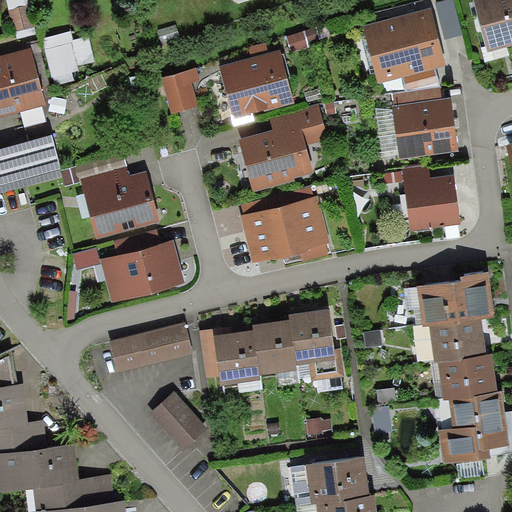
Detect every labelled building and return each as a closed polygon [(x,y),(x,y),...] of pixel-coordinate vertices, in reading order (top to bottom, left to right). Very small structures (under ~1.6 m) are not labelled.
[(25,0),(3,0),(11,33),(32,28),(25,0)] [(511,0),(478,0),(473,1),(487,53),(511,46),(511,0)] [(429,13),(363,31),(378,86),(445,67),(429,13)] [(311,29),(284,39),(290,54),(306,48),(303,41),(314,37),(311,29)] [(70,33),(39,42),(52,89),(73,83),(70,74),(94,68),(85,39),(73,43),(70,33)] [(249,63),(222,71),(237,124),(294,107),(279,55),(267,59),(263,47),(246,52),(249,63)] [(0,119),(19,115),(23,131),(43,126),(25,55),(0,61),(0,119)] [(193,71),(162,81),(174,115),(205,105),(193,71)] [(438,83),(405,88),(407,97),(395,99),(397,111),(392,111),(401,163),(458,153),(450,103),(442,104),(438,83)] [(317,108),(271,121),(275,136),(236,148),(251,197),(315,179),(305,144),(326,138),(317,108)] [(51,141),(0,153),(0,188),(59,174),(51,141)] [(425,170),(401,174),(403,185),(411,234),(460,227),(453,182),(428,186),(425,170)] [(76,172),(61,177),(66,189),(81,184),(76,172)] [(125,173),(79,187),(98,244),(159,224),(144,177),(128,182),(125,173)] [(401,174),(382,177),(384,188),(403,185),(401,174)] [(315,194),(238,214),(253,267),(329,247),(315,194)] [(170,243),(101,263),(114,308),(183,287),(170,243)] [(94,252),(72,257),(75,270),(97,265),(94,252)] [(461,285),(418,290),(423,333),(429,332),(480,325),(491,323),(485,276),(461,279),(461,285)] [(288,326),(294,359),(334,351),(327,314),(287,322),(288,326)] [(480,325),(429,332),(434,369),(440,368),(485,362),(480,325)] [(252,335),(258,371),(260,379),(296,373),(294,359),(288,326),(252,332),(252,335)] [(182,328),(109,345),(116,375),(188,358),(182,328)] [(378,334),(362,336),(364,350),(380,348),(378,334)] [(252,335),(213,342),(219,378),(258,371),(252,335)] [(485,362),(440,368),(446,406),(452,405),(495,399),(489,362),(485,362)] [(338,378),(320,380),(321,390),(339,388),(338,378)] [(22,389),(0,391),(0,433),(26,430),(22,389)] [(395,408),(393,392),(376,394),(378,411),(395,408)] [(205,429),(172,396),(150,417),(183,450),(205,429)] [(452,405),(456,436),(443,438),(447,470),(490,464),(489,457),(507,454),(499,398),(495,399),(452,405)] [(329,420),(306,422),(307,439),(331,437),(329,420)] [(278,428),(265,429),(267,444),(280,443),(278,428)] [(26,430),(0,433),(0,456),(46,452),(44,429),(26,430)] [(78,488),(74,449),(46,452),(0,456),(0,495),(32,492),(78,488)] [(362,461),(307,467),(312,508),(317,508),(367,502),(362,461)] [(78,488),(32,492),(33,511),(62,511),(96,509),(94,486),(78,488)] [(367,502),(317,508),(317,511),(373,511),(372,502),(367,502)]
